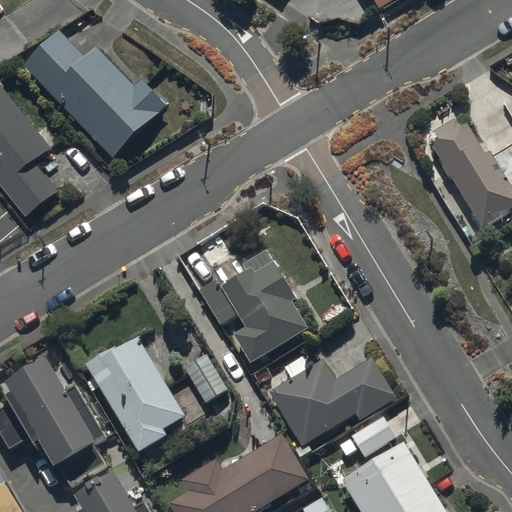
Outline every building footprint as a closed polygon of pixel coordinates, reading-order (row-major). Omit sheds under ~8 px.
[(373,0),(382,14),(404,0),(373,0)] [(85,62),(64,40),(28,74),(111,161),(164,110),(103,46),(85,62)] [(56,149),(1,79),(0,79),(0,188),(30,227),(70,196),(42,160),(56,149)] [(511,217),(511,152),(496,163),(472,125),(433,149),(485,234),(511,217)] [(224,330),(242,319),(252,335),(238,344),(255,372),(312,336),(295,309),(301,306),(273,262),(269,255),(246,270),(250,277),(225,293),(220,284),(202,295),(224,330)] [(191,422),(143,346),(92,379),(140,454),(144,461),(171,444),(167,437),(191,422)] [(188,375),(210,409),(233,395),(211,360),(188,375)] [(325,367),(273,400),(307,453),(359,420),(364,427),(401,404),(375,363),(338,387),(325,367)] [(114,467),(50,367),(10,393),(17,404),(0,414),(0,432),(16,458),(41,442),(73,493),(114,467)] [(353,442),(366,463),(401,442),(387,421),(353,442)] [(173,511),(268,511),(313,484),(285,441),(227,477),(219,465),(185,486),(193,499),(173,511)] [(444,511),(406,451),(346,488),(361,511),(444,511)] [(134,511),(115,482),(76,506),(79,511),(134,511)] [(0,491),(0,511),(22,511),(7,488),(0,491)] [(305,511),(332,511),(325,500),(305,511)]
